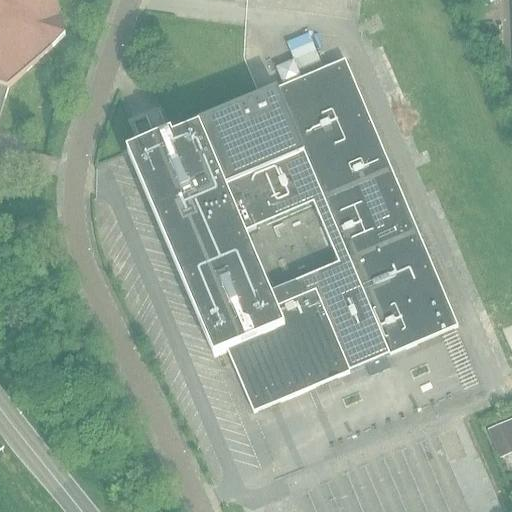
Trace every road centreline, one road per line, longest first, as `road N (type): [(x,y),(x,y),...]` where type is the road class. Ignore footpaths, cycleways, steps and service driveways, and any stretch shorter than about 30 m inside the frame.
road 1 (residential): [(195,506),(73,231),(81,139),(130,0)]
road 2 (secondary): [(79,511),(0,406)]
